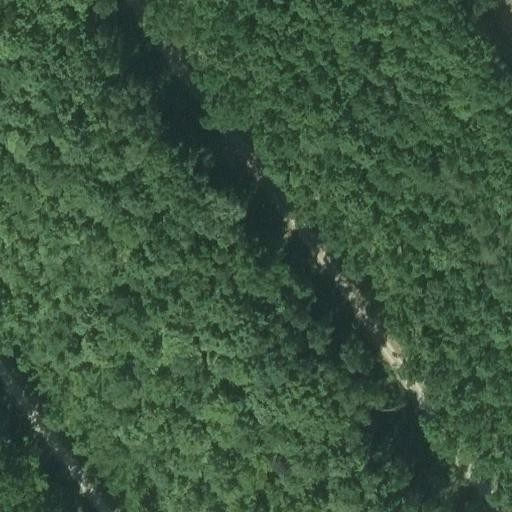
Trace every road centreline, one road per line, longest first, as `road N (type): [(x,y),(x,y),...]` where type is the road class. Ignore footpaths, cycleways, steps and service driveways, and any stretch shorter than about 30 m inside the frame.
road 1 (track): [(511,501),(138,0)]
road 2 (track): [(0,366),(105,511)]
